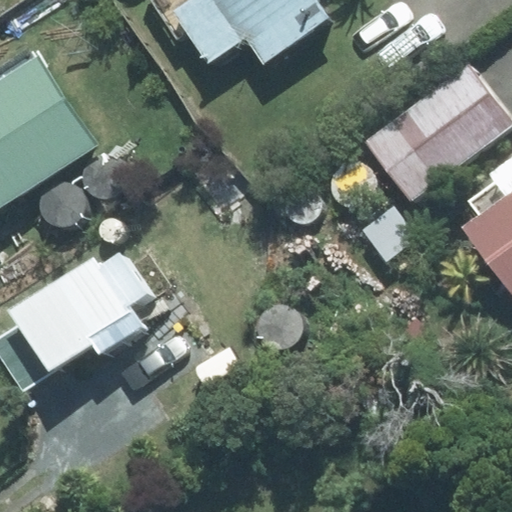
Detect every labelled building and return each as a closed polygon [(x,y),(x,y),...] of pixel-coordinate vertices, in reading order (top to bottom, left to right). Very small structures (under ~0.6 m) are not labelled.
[(219,0),(203,11),(238,62),(276,36),(293,60),(358,16),(346,0),(219,0)] [(0,276),(6,273),(0,264),(0,230),(121,146),(59,56),(0,96),(0,276)] [(511,94),(488,65),(418,122),(463,177),(511,138),(511,94)] [(511,175),(511,212),(496,225),(511,246),(511,170),(510,172),(511,175)] [(177,325),(163,304),(178,294),(149,252),(129,265),(123,257),(49,307),(52,312),(7,342),(43,393),(87,363),(91,369),(132,342),(139,351),(177,325)]
